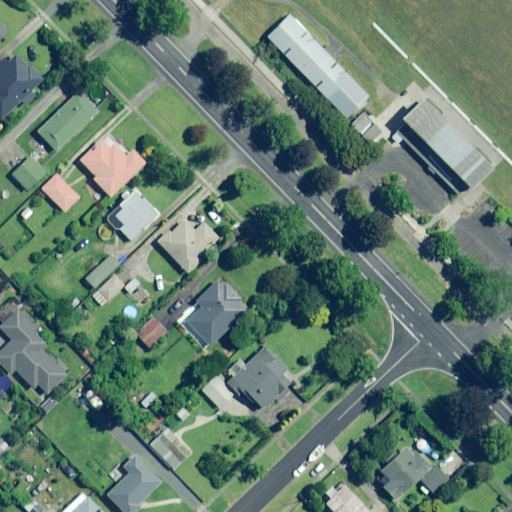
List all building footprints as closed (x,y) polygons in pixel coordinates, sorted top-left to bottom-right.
[(372,99),(293,18),(271,40),(350,121),(372,99)] [(24,65),(10,50),(0,58),(0,120),(43,81),(27,63),(24,65)] [(98,112),(79,91),(36,131),(55,152),(98,112)] [(484,171),(414,99),(398,115),(467,187),(484,171)] [(383,135),(363,114),(351,125),(371,147),(383,135)] [(109,149),(100,140),(79,160),(95,177),(93,179),(110,197),(145,163),(132,150),(125,157),(114,145),(109,149)] [(47,174),(31,156),(12,174),(29,191),(47,174)] [(81,199),(57,173),(40,189),(64,214),(81,199)] [(159,215),(135,189),(118,205),(104,218),(117,232),(120,229),(131,241),(159,215)] [(187,274),(199,263),(215,248),(211,243),(217,237),(204,223),(193,232),(183,221),(170,233),(168,231),(157,241),(187,274)] [(119,265),(110,255),(85,279),(94,289),(119,265)] [(122,286),(113,277),(101,289),(111,298),(122,286)] [(248,308),(219,279),(197,302),(175,323),(204,351),(248,308)] [(33,326),(17,310),(0,327),(0,329),(11,340),(0,351),(0,365),(11,376),(15,371),(33,389),(38,385),(46,394),(66,374),(42,351),(47,346),(30,329),(33,326)] [(296,380),(265,347),(244,366),(238,360),(219,378),(217,376),(202,390),(219,408),(235,394),(240,399),(247,393),(263,411),(296,380)] [(158,398),(152,393),(141,404),(146,409),(158,398)] [(197,408),(190,401),(176,415),(183,422),(197,408)] [(193,451),(166,424),(147,443),(174,470),(193,451)] [(146,445),(127,426),(118,435),(137,455),(146,445)] [(0,456),(8,448),(0,439),(0,456)] [(423,485),(419,488),(427,497),(431,493),(433,496),(449,481),(434,464),(430,469),(408,445),(380,471),(389,481),(382,487),(395,500),(418,479),(423,485)] [(161,483),(135,455),(122,467),(129,474),(106,495),(121,511),(135,511),(142,506),(140,503),(161,483)] [(368,511),(345,486),(323,506),(329,511),(379,511),(374,506),(368,511)] [(101,511),(83,493),(62,511),(101,511)] [(471,503),(465,494),(451,501),(457,511),(471,503)] [(46,511),(32,496),(22,506),(27,511),(46,511)]
